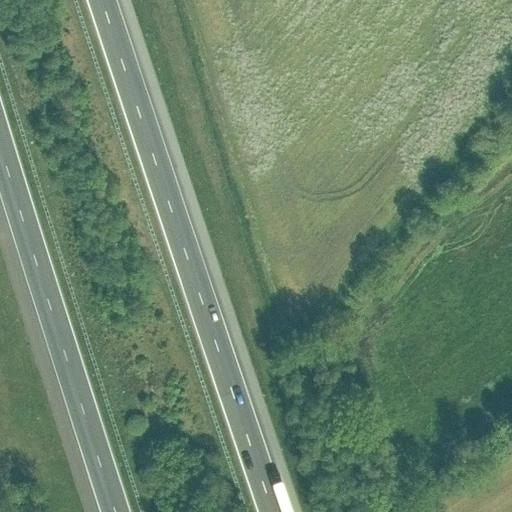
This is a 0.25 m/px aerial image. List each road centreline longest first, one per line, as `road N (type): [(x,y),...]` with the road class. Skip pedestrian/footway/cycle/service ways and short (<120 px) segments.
road 1 (motorway): [(288,511),(114,0)]
road 2 (motorway): [(0,157),(113,511)]
